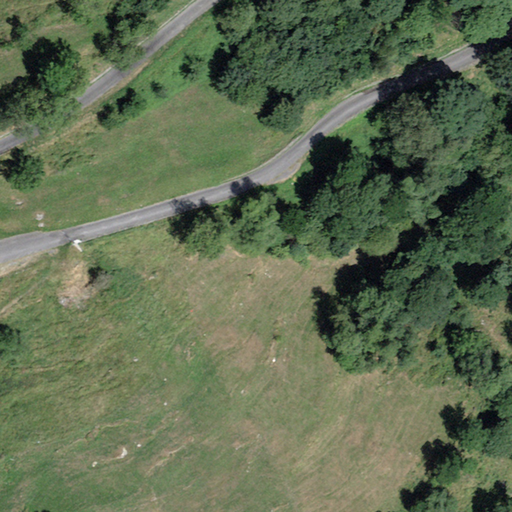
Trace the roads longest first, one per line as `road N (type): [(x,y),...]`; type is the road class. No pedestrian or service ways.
road 1 (unclassified): [(511,28),(334,117),(260,177),(0,258)]
road 2 (unclassified): [(0,145),(108,85),(210,0)]
